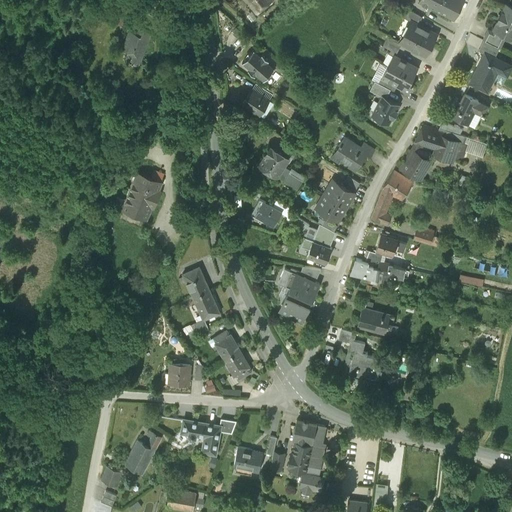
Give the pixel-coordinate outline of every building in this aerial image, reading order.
[(246,0),(256,13),(273,0),(272,0),(246,0)] [(418,0),(419,1),(435,9),(439,0),(418,0)] [(439,0),(435,9),(454,19),(463,0),(439,0)] [(137,9),(135,8),(122,4),(116,23),(131,28),(137,9)] [(506,35),(511,38),(511,37),(510,36),(511,32),(511,7),(506,4),(493,29),(495,30),(506,35)] [(411,21),(418,25),(422,17),(408,9),(404,18),(411,21)] [(402,43),(424,55),(436,34),(418,25),(411,21),(400,42),(402,43)] [(125,62),(138,67),(152,30),(140,25),(137,33),(130,30),(122,50),(129,52),(130,53),(129,56),(128,55),(125,62)] [(488,30),(483,40),(499,48),(506,35),(495,30),(494,33),(488,30)] [(388,35),(384,42),(381,49),(393,55),(395,56),(398,50),(402,43),(400,42),(388,35)] [(495,57),(499,48),(483,40),(478,50),(484,53),(485,52),(495,57)] [(256,74),(263,81),(274,68),(267,61),(269,60),(262,54),(260,55),(253,49),(242,62),(249,68),(256,74)] [(470,83),(487,91),(493,79),(497,70),(507,75),(511,66),(495,57),(485,52),(484,53),(470,83)] [(395,57),(389,67),(384,77),(381,76),(381,77),(397,86),(405,90),(406,90),(409,84),(412,79),(415,73),(414,72),(416,68),(417,69),(418,68),(395,56),(393,55),(393,56),(395,57)] [(395,57),(393,56),(381,76),(384,77),(389,67),(395,57)] [(373,74),(377,76),(381,63),(378,62),(373,74)] [(497,70),(493,79),(502,84),(507,75),(497,70)] [(378,83),(390,89),(394,91),(397,86),(381,77),(378,83)] [(386,98),(390,89),(378,83),(375,81),(370,90),(382,97),(382,96),(386,98)] [(256,82),(251,89),(268,99),(273,93),(256,82)] [(259,114),(268,99),(251,89),(242,103),(259,114)] [(451,117),(466,124),(467,123),(473,111),(481,115),(481,116),(484,117),(485,115),(484,115),(488,106),(478,101),(478,100),(465,93),(457,109),(455,108),(451,117)] [(372,115),(388,123),(392,117),(393,117),(396,111),(395,110),(398,105),(386,98),(382,96),(382,97),(372,115)] [(274,103),(268,99),(259,114),(264,117),(274,103)] [(473,111),(467,123),(475,127),(481,116),(481,115),(473,111)] [(451,132),(454,126),(453,126),(442,121),(439,128),(451,132)] [(454,124),(453,126),(454,126),(451,132),(459,135),(459,134),(462,129),(454,124)] [(294,138),(301,142),(303,139),(300,136),(299,131),(301,128),(297,126),(293,132),(294,138)] [(420,141),(439,147),(440,147),(446,133),(438,130),(424,126),(415,142),(418,144),(420,141)] [(439,128),(438,130),(446,133),(440,147),(439,147),(436,154),(452,159),(453,157),(462,160),(465,151),(467,144),(464,142),(466,136),(459,134),(459,135),(451,132),(439,128)] [(270,143),(289,154),(290,153),(294,147),(283,140),(285,138),(274,130),(269,138),(273,141),(272,143),(271,142),(270,143)] [(465,151),(482,156),(487,144),(466,136),(464,142),(467,144),(465,151)] [(348,166),(355,170),(366,154),(370,157),(374,151),(364,142),(360,147),(344,137),(331,157),(339,162),(342,158),(344,154),(352,159),(350,163),(348,166)] [(137,140),(133,149),(145,154),(149,145),(137,140)] [(277,173),(282,164),(289,154),(270,143),(265,151),(266,152),(259,162),(277,173)] [(400,169),(420,181),(431,162),(413,151),(411,150),(400,169)] [(342,158),(350,163),(352,159),(344,154),(342,158)] [(303,178),(282,164),(277,173),(297,186),(302,180),(303,178)] [(319,179),(330,185),(333,180),(337,183),(341,177),(326,168),(319,179)] [(153,170),(150,178),(160,182),(163,174),(153,170)] [(391,215),(384,212),(391,194),(401,201),(413,183),(393,170),(383,188),(371,219),(380,222),(387,225),(391,215)] [(123,209),(146,218),(151,205),(153,206),(159,191),(157,190),(160,182),(150,178),(138,173),(123,209)] [(344,181),(356,189),(360,183),(348,175),(344,181)] [(330,185),(325,194),(346,206),(354,193),(337,183),(333,180),(330,185)] [(431,199),(446,203),(449,194),(434,190),(431,199)] [(317,208),(323,211),(332,217),(337,220),(346,206),(325,194),(317,208)] [(274,225),(282,211),(272,205),(259,198),(250,214),(263,221),(264,219),(274,225)] [(272,205),(282,211),(288,214),(291,209),(292,208),(276,199),(272,205)] [(297,213),(291,209),(288,214),(285,219),(291,222),(294,216),(297,213)] [(330,221),(332,217),(323,211),(320,217),(324,220),(325,218),(330,221)] [(294,225),(305,231),(305,230),(308,226),(309,224),(299,217),(298,219),(294,225)] [(322,225),(334,231),(337,225),(330,221),(325,218),(324,220),(322,225)] [(322,225),(319,223),(317,229),(313,240),(313,241),(330,247),(335,232),(334,231),(322,225)] [(305,231),(294,225),(293,227),(303,234),(302,236),(304,237),(313,240),(317,229),(308,226),(305,230),(305,231)] [(413,239),(430,245),(434,232),(417,227),(413,239)] [(386,254),(393,256),(395,248),(397,240),(381,235),(376,250),(382,253),(386,254)] [(301,246),(309,249),(309,248),(311,249),(314,242),(312,242),(312,241),(313,241),(313,240),(304,237),(301,246)] [(397,240),(395,248),(399,250),(403,251),(406,243),(397,240)] [(306,257),(326,264),(329,255),(328,255),(330,248),(331,249),(332,248),(330,247),(313,241),(312,241),(312,242),(314,242),(311,249),(309,248),(309,249),(306,257)] [(378,268),(388,270),(388,265),(389,265),(383,263),(380,262),(382,253),(376,250),(375,253),(369,251),(365,262),(367,263),(366,266),(372,267),(372,268),(378,268)] [(380,282),(386,283),(386,282),(387,282),(388,274),(391,274),(395,275),(395,277),(400,278),(401,276),(403,277),(405,268),(393,266),(389,265),(388,265),(388,270),(378,268),(372,268),(372,267),(366,266),(367,263),(365,262),(355,259),(350,273),(366,277),(365,282),(369,283),(370,278),(381,281),(380,282)] [(493,272),(494,266),(479,262),(477,268),(493,272)] [(182,273),(193,296),(209,289),(199,266),(182,273)] [(299,275),(315,282),(321,269),(303,266),(299,275)] [(283,285),(289,288),(296,273),(284,268),(278,282),(283,285)] [(279,310),(302,320),(319,284),(315,282),(299,275),(296,273),(289,288),(290,288),(286,295),(285,297),(279,310)] [(457,279),(470,283),(471,276),(459,273),(457,279)] [(289,288),(283,285),(279,294),(285,297),(286,295),(290,288),(289,288)] [(220,312),(209,289),(193,296),(203,319),(204,319),(220,312)] [(357,325),(390,334),(395,316),(364,308),(361,319),(359,319),(357,325)] [(194,323),(199,333),(208,328),(204,319),(203,319),(194,323)] [(338,339),(350,342),(353,331),(341,328),(338,339)] [(215,342),(224,359),(240,349),(231,333),(229,334),(227,329),(213,337),(216,341),(215,342)] [(362,376),(374,379),(376,369),(381,370),(381,369),(375,368),(375,367),(373,367),(376,358),(367,356),(367,353),(362,352),(365,342),(353,339),(351,350),(354,350),(348,374),(355,376),(355,377),(361,379),(362,376)] [(250,366),(240,349),(224,359),(233,374),(234,375),(235,375),(238,379),(251,371),(249,367),(250,366)] [(168,383),(189,384),(190,364),(170,363),(168,383)] [(238,379),(235,375),(234,375),(233,374),(227,377),(231,385),(239,381),(238,379)] [(248,384),(253,387),(257,379),(252,376),(248,384)] [(205,387),(206,393),(216,390),(214,384),(213,384),(207,386),(205,387)] [(219,430),(232,433),(236,421),(221,418),(219,426),(219,430)] [(203,450),(215,452),(219,430),(219,426),(184,419),(182,431),(188,432),(188,435),(190,437),(193,438),(196,436),(196,433),(206,435),(203,450)] [(293,438),(298,439),(311,442),(315,423),(297,419),(293,438)] [(324,425),(315,423),(311,442),(298,439),(297,441),(296,441),(293,452),(291,452),(288,465),(290,466),(290,467),(305,470),(306,465),(319,468),(325,444),(321,443),(325,425),(324,425)] [(124,464),(142,474),(162,436),(154,432),(147,445),(143,442),(142,442),(137,439),(124,464)] [(266,452),(273,454),(273,451),(277,436),(270,435),(266,452)] [(233,466),(259,472),(263,451),(238,446),(233,466)] [(284,453),(273,451),(273,454),(270,466),(281,469),(284,453)] [(208,465),(215,467),(218,458),(212,455),(208,465)] [(116,486),(116,485),(119,479),(122,470),(107,464),(101,479),(116,486)] [(306,465),(305,470),(318,473),(319,468),(306,465)] [(301,486),(316,490),(319,477),(304,473),(301,486)] [(327,495),(340,496),(341,483),(331,482),(327,495)] [(388,484),(376,483),(373,505),(386,506),(388,484)] [(167,505),(193,510),(196,491),(170,485),(167,505)] [(112,505),(116,494),(105,490),(101,501),(112,505)] [(196,497),(194,505),(202,506),(204,498),(196,497)] [(364,511),(366,501),(349,499),(347,511),(364,511)] [(129,507),(132,511),(141,506),(138,501),(129,507)]
